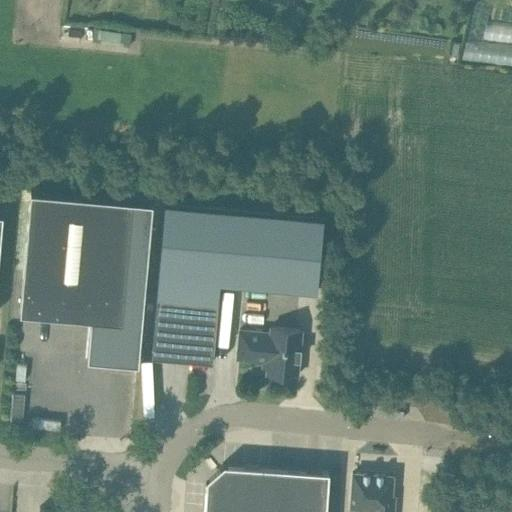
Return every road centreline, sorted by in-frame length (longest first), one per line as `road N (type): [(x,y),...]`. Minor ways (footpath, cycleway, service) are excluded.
road 1 (unclassified): [(143,480),(183,435),(222,419),(446,435)]
road 2 (unclassified): [(0,455),(90,464),(143,480)]
